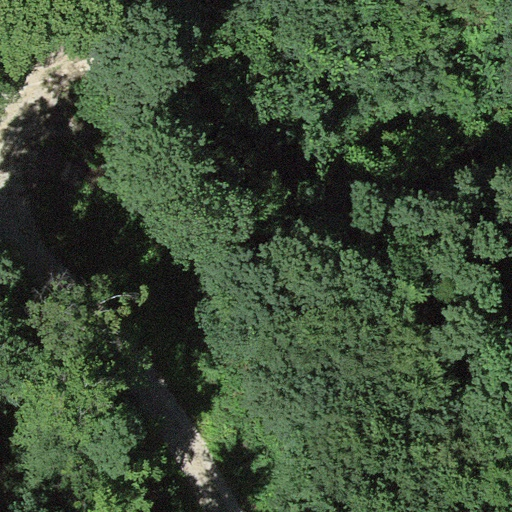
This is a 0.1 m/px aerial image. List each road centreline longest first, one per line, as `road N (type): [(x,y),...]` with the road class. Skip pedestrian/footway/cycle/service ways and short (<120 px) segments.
road 1 (track): [(0,183),(122,339),(228,511)]
road 2 (track): [(132,0),(43,59),(0,124)]
